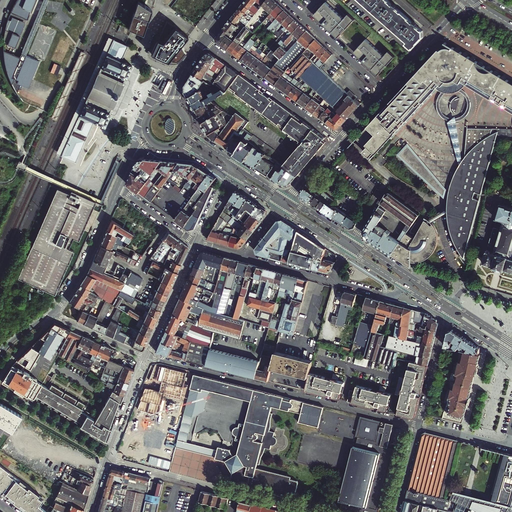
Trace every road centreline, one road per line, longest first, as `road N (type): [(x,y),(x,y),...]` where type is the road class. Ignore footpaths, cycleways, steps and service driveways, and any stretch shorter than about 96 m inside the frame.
road 1 (residential): [(418,425),(146,356)]
road 2 (residential): [(106,458),(308,511)]
road 3 (residential): [(203,40),(337,140)]
road 4 (residential): [(179,76),(140,59),(105,139),(133,152)]
road 5 (tertiary): [(118,186),(53,311)]
road 6 (residential): [(286,0),(383,90)]
road 7 (tertiary): [(146,356),(197,242)]
road 8 (tertiary): [(383,90),(466,0)]
